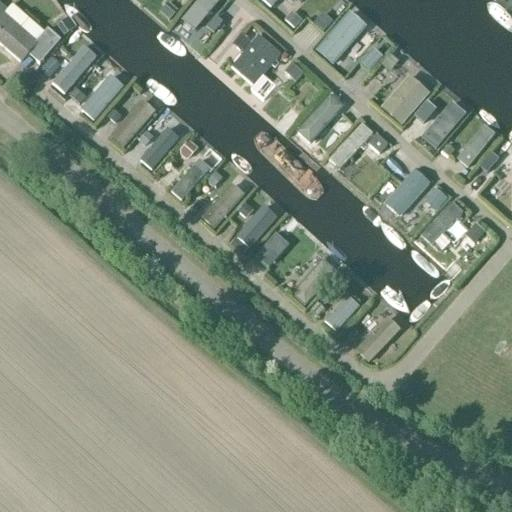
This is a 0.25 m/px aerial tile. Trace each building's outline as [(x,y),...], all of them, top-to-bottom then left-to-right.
[(220,0),(199,0),(181,22),(193,32),(220,0)] [(276,0),(259,0),(269,9),(276,0)] [(302,23),(311,13),(300,4),(291,13),(302,23)] [(177,13),(168,5),(159,15),(168,23),(177,13)] [(0,46),(20,64),(26,56),(38,67),(59,43),(46,31),(43,35),(11,7),(6,13),(0,7),(0,46)] [(294,33),(302,24),(291,15),(283,24),(294,33)] [(366,30),(349,15),(315,54),(332,68),(366,30)] [(332,27),(322,18),(313,28),(323,37),(332,27)] [(77,30),(68,20),(56,29),(64,40),(77,30)] [(223,30),(217,24),(211,31),(217,36),(223,30)] [(280,56),(258,37),(231,70),(254,88),(280,56)] [(96,57),(87,49),(54,90),(63,97),(96,57)] [(382,62),(372,54),(360,68),(369,77),(382,62)] [(50,81),(60,69),(52,63),(42,75),(50,81)] [(302,75),(292,66),(284,74),(294,84),(302,75)] [(109,78),(80,112),(93,123),(122,90),(109,78)] [(429,96),(408,78),(380,109),(401,128),(429,96)] [(85,99),(77,92),(71,99),(79,106),(85,99)] [(342,109),(329,97),(296,134),(309,146),(342,109)] [(154,114),(141,103),(109,138),(123,150),(154,114)] [(465,117),(451,105),(421,140),(435,152),(465,117)] [(436,115),(426,107),(414,122),(423,130),(436,115)] [(120,119),(113,112),(107,119),(114,126),(120,119)] [(372,136),(362,127),(329,163),(339,172),(372,136)] [(494,138),(483,129),(456,162),(467,171),(494,138)] [(177,142),(166,132),(140,163),(151,173),(177,142)] [(386,146),(376,136),(367,146),(377,155),(386,146)] [(196,150),(188,143),(181,151),(181,158),(186,161),(196,150)] [(454,155),(447,149),(442,154),(449,161),(454,155)] [(488,177),(499,163),(491,156),(480,170),(488,177)] [(209,171),(200,162),(172,193),(181,202),(209,171)] [(429,185),(414,172),(384,206),(398,220),(429,185)] [(223,183),(215,176),(206,186),(214,193),(223,183)] [(244,198),(231,187),(201,220),(214,231),(244,198)] [(446,201),(435,191),(424,203),(435,213),(446,201)] [(463,214),(452,205),(421,239),(431,249),(463,214)] [(245,224),(253,215),(244,207),(236,216),(245,224)] [(276,221),(263,209),(234,240),(247,252),(276,221)] [(484,235),(474,226),(464,237),(474,247),(484,235)] [(273,266),(265,260),(258,268),(265,275),(273,266)] [(335,274),(322,262),(292,297),(305,309),(335,274)] [(359,309),(348,298),(324,323),(336,334),(359,309)] [(317,321),(324,313),(317,306),(310,314),(317,321)] [(399,332),(386,320),(355,353),(368,365),(399,332)] [(352,344),(358,338),(352,332),(346,339),(352,344)]
